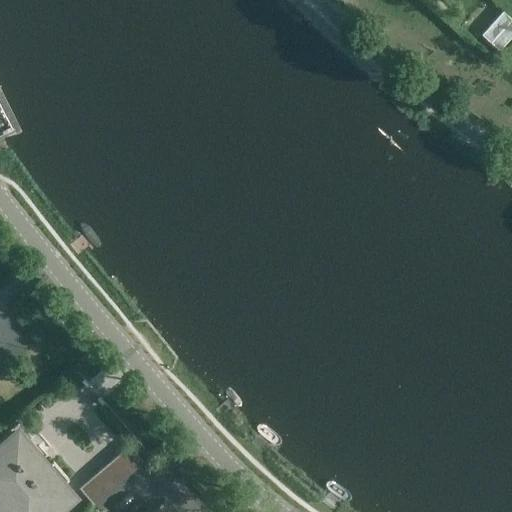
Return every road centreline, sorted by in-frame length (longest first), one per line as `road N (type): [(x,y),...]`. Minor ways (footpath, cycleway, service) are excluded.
road 1 (tertiary): [(289,511),(179,411),(0,196)]
road 2 (unclassified): [(511,163),(311,0)]
